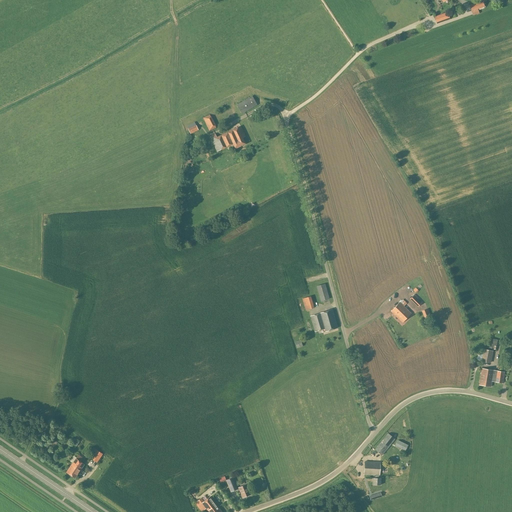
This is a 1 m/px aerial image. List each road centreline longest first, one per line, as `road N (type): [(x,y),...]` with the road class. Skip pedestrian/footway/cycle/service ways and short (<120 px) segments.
road 1 (unclassified): [(374,433),(286,121),(357,54)]
road 2 (unclassified): [(374,433),(429,391),(511,402)]
road 3 (unclassified): [(249,511),(325,481),(374,433)]
